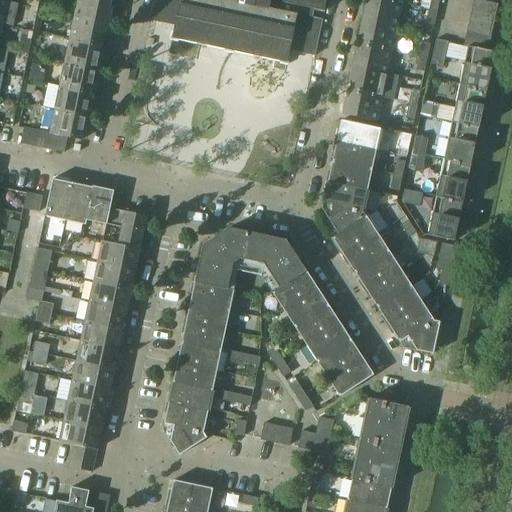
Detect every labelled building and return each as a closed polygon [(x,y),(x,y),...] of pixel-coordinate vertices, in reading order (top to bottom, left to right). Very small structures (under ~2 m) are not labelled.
[(110,0),(77,0),(74,16),(108,24),(111,8),(109,7),(110,0)] [(156,0),(156,4),(152,3),(149,21),(160,24),(161,20),(174,23),(171,40),(286,64),(289,48),(303,51),(302,54),(313,57),(321,21),(310,19),(312,10),(323,12),(325,0),(156,0)] [(368,0),(367,5),(365,5),(362,21),(396,28),(401,4),(380,0),(368,0)] [(430,0),(428,10),(436,12),(438,0),(430,0)] [(497,5),(473,0),(472,0),(470,11),(494,16),(497,5)] [(436,12),(428,10),(425,24),(433,26),(436,12)] [(494,16),(470,11),(468,23),(492,28),(494,16)] [(108,24),(74,16),(69,40),(100,47),(102,39),(104,40),(108,24)] [(396,28),(362,21),(358,36),(361,37),(359,44),(390,51),(396,28)] [(492,28),(468,23),(465,35),(489,41),(492,28)] [(489,41),(465,35),(462,47),(467,48),(467,47),(487,51),(489,41)] [(100,47),(69,40),(64,63),(98,71),(101,55),(99,54),(100,47)] [(435,40),(430,64),(442,67),(447,43),(435,40)] [(408,55),(418,57),(426,59),(429,45),(411,41),(408,55)] [(357,52),(355,52),(352,67),(385,75),(390,51),(359,44),(357,52)] [(22,47),(20,54),(27,55),(29,48),(22,47)] [(467,47),(467,48),(459,85),(486,91),(494,53),(487,51),(467,47)] [(426,59),(418,57),(415,71),(423,73),(426,59)] [(98,71),(64,63),(59,87),(90,94),(92,86),(94,87),(98,71)] [(385,75),(352,67),(348,83),(351,84),(349,91),(380,98),(385,75)] [(486,91),(459,85),(451,123),(478,129),(486,91)] [(90,94),(59,87),(54,110),(87,118),(91,102),(89,101),(90,94)] [(419,92),(411,90),(408,104),(416,106),(419,92)] [(347,99),(345,99),(341,115),(375,122),(380,98),(349,91),(347,99)] [(444,107),(422,103),(419,116),(441,121),(444,107)] [(416,106),(408,104),(405,118),(413,120),(416,106)] [(87,118),(54,110),(49,134),(53,135),(66,138),(80,141),(82,133),(84,134),(87,118)] [(340,121),(336,142),(375,151),(380,130),(340,121)] [(478,129),(451,123),(443,160),(469,166),(478,129)] [(27,146),(31,130),(23,128),(23,130),(20,144),(27,146)] [(35,147),(38,132),(31,130),(27,146),(35,147)] [(42,149),(45,133),(38,132),(35,147),(42,149)] [(51,143),(53,135),(49,134),(45,133),(42,149),(49,151),(51,143)] [(410,136),(401,134),(398,149),(407,151),(410,136)] [(65,146),(66,138),(53,135),(51,143),(65,146)] [(424,156),(427,141),(414,138),(411,154),(424,156)] [(336,142),(331,162),(371,171),(375,151),(336,142)] [(63,154),(65,146),(51,143),(49,151),(63,154)] [(420,172),(424,156),(411,154),(408,169),(420,172)] [(469,166),(443,160),(435,198),(461,204),(469,166)] [(395,161),(392,175),(401,177),(404,163),(395,161)] [(371,171),(331,162),(327,182),(366,191),(371,171)] [(401,177),(392,175),(389,190),(398,192),(401,177)] [(72,184),(52,180),(44,217),(64,221),(72,184)] [(366,191),(327,182),(323,203),(362,211),(366,191)] [(92,189),(92,188),(72,184),(64,221),(85,226),(86,221),(85,221),(92,189)] [(113,192),(92,187),(92,188),(92,189),(85,221),(86,221),(114,227),(117,211),(109,210),(113,192)] [(42,197),(26,194),(23,210),(39,213),(42,197)] [(415,210),(418,197),(409,195),(405,208),(415,210)] [(461,204),(435,198),(426,236),(453,242),(461,204)] [(362,211),(323,203),(322,208),(331,210),(329,221),(337,234),(337,235),(365,217),(362,212),(362,211)] [(146,217),(124,213),(117,211),(114,227),(121,229),(117,245),(117,246),(138,250),(146,217)] [(365,217),(337,235),(337,234),(331,238),(343,256),(377,235),(365,217)] [(6,229),(18,233),(20,221),(8,219),(6,229)] [(415,234),(407,221),(399,226),(407,238),(415,234)] [(261,265),(267,237),(228,229),(202,246),(198,263),(231,270),(232,264),(239,260),(255,263),(261,265)] [(377,235),(343,256),(354,273),(388,252),(377,235)] [(285,241),(267,237),(261,265),(262,265),(278,289),(305,272),(285,241)] [(436,243),(423,240),(420,255),(432,257),(436,243)] [(138,250),(117,246),(117,245),(101,242),(97,262),(134,270),(138,250)] [(455,247),(441,244),(435,269),(441,270),(450,272),(455,247)] [(37,249),(35,259),(49,262),(51,252),(37,249)] [(388,252),(354,273),(365,291),(399,269),(388,252)] [(47,272),(49,262),(35,259),(32,269),(47,272)] [(134,270),(97,262),(93,282),(130,290),(134,270)] [(198,263),(194,283),(226,290),(227,290),(231,270),(198,263)] [(47,272),(32,269),(30,279),(44,282),(47,272)] [(399,269),(365,291),(376,308),(410,286),(399,269)] [(450,272),(441,270),(438,285),(447,286),(450,272)] [(305,272),(278,289),(271,293),(282,311),(316,289),(305,272)] [(42,293),(43,287),(44,282),(30,279),(28,290),(40,292),(42,293)] [(130,290),(93,282),(88,302),(126,310),(130,290)] [(226,290),(194,283),(189,304),(228,312),(233,291),(227,290),(226,290)] [(410,286),(376,308),(387,325),(421,303),(410,286)] [(60,290),(43,287),(42,293),(58,296),(60,290)] [(316,289),(282,311),(294,328),(327,307),(316,289)] [(38,302),(40,292),(28,290),(26,299),(38,302)] [(53,305),(38,302),(36,312),(51,315),(53,305)] [(126,310),(88,302),(84,322),(121,330),(126,310)] [(421,303),(387,325),(398,342),(432,320),(421,303)] [(189,304),(185,323),(224,332),(228,312),(189,304)] [(327,307),(294,328),(305,346),(339,324),(327,307)] [(51,315),(36,312),(34,322),(48,325),(51,315)] [(432,320),(398,342),(401,347),(409,342),(415,351),(432,355),(434,346),(439,323),(433,321),(432,320)] [(121,330),(84,322),(80,342),(117,350),(121,330)] [(185,323),(181,343),(220,352),(224,332),(185,323)] [(339,324),(305,346),(316,363),(350,341),(339,324)] [(350,341),(316,363),(327,380),(361,358),(350,341)] [(117,350),(80,342),(75,362),(113,370),(117,350)] [(49,346),(35,343),(32,353),(47,356),(49,346)] [(181,343),(176,363),(215,372),(220,352),(181,343)] [(273,349),(266,354),(274,366),(281,361),(273,349)] [(47,356),(32,353),(30,363),(44,366),(47,356)] [(231,353),(230,354),(229,361),(243,364),(245,356),(231,353)] [(259,359),(245,356),(243,364),(257,367),(259,359)] [(361,358),(327,380),(339,398),(372,376),(361,358)] [(289,373),(281,361),(274,366),(282,378),(289,373)] [(113,370),(75,362),(71,382),(108,390),(113,370)] [(215,372),(176,363),(172,383),(211,392),(215,372)] [(35,385),(26,383),(21,382),(19,392),(33,395),(35,385)] [(108,390),(71,382),(67,402),(104,410),(108,390)] [(211,392),(172,383),(168,403),(207,412),(211,392)] [(296,383),(288,388),(296,400),(303,395),(296,383)] [(33,395),(19,392),(17,402),(31,405),(33,395)] [(222,392),(222,394),(220,401),(235,404),(237,395),(222,392)] [(251,398),(237,395),(235,404),(249,407),(251,398)] [(312,408),(303,395),(296,400),(304,412),(312,408)] [(407,408),(368,399),(359,440),(399,448),(407,408)] [(104,410),(67,402),(63,422),(100,430),(104,410)] [(168,403),(163,424),(203,432),(207,412),(168,403)] [(333,421),(321,419),(318,418),(315,431),(330,434),(333,421)] [(237,421),(234,435),(242,437),(245,423),(237,421)] [(27,425),(13,422),(11,432),(25,435),(27,425)] [(100,430),(63,422),(58,442),(73,446),(96,450),(100,430)] [(203,432),(163,424),(162,429),(171,431),(169,442),(178,456),(206,438),(202,433),(203,432)] [(292,430),(263,424),(259,441),(288,447),(292,430)] [(330,434),(315,431),(315,435),(300,432),(297,449),(326,455),(330,434)] [(399,448),(359,440),(351,481),(390,489),(399,448)] [(96,450),(73,446),(71,458),(93,462),(96,450)] [(93,462),(71,458),(68,468),(91,473),(93,462)] [(311,478),(308,493),(317,495),(320,480),(311,478)] [(212,489),(172,481),(168,502),(207,510),(212,489)] [(390,489),(351,481),(346,501),(385,509),(390,489)] [(88,492),(71,488),(67,504),(56,501),(53,511),(92,511),(93,509),(85,508),(88,492)] [(317,495),(308,493),(305,507),(314,509),(317,495)] [(257,499),(242,496),(241,505),(255,508),(257,499)] [(384,511),(385,509),(346,501),(343,511),(384,511)] [(206,511),(207,510),(168,502),(165,511),(206,511)]
